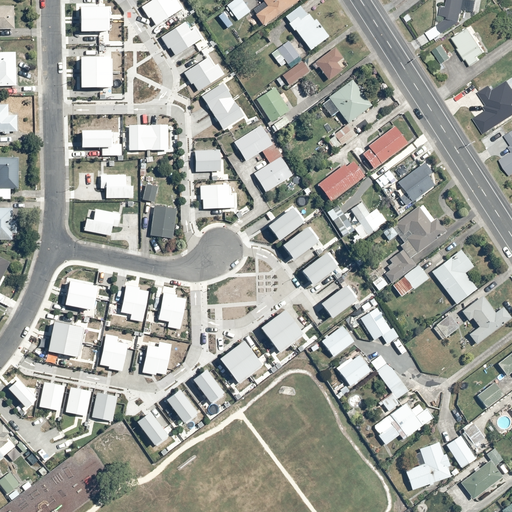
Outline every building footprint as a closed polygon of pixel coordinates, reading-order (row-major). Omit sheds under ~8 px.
[(103,0),(120,9),(124,0),(103,0)] [(151,17),(156,25),(183,9),(176,0),(173,0),(172,1),(172,0),(152,0),(141,7),(148,18),(151,17)] [(235,0),(228,6),(238,20),(250,11),(242,0),(235,0)] [(299,0),(263,0),(268,6),(255,15),(263,25),(299,0)] [(447,0),(446,7),(442,6),(439,15),(447,17),(447,19),(437,25),(442,33),(459,23),(463,0),(447,0)] [(0,5),(0,28),(14,28),(14,6),(0,5)] [(80,7),(81,31),(108,31),(107,7),(80,7)] [(316,19),(314,21),(309,14),(301,20),(298,17),(289,24),(294,31),(295,30),(311,50),(329,37),(316,19)] [(170,47),(176,56),(202,39),(195,28),(191,30),(186,21),(161,37),(169,48),(170,47)] [(484,53),(468,28),(453,38),(468,63),(484,53)] [(278,49),(288,64),(299,56),(289,41),(278,49)] [(450,58),(441,44),(432,50),(441,64),(450,58)] [(319,67),(329,80),(343,70),(337,63),(344,58),(336,48),(313,65),(316,69),(319,67)] [(16,52),(0,52),(0,86),(16,86),(16,52)] [(79,56),(80,90),(115,89),(115,55),(79,56)] [(194,83),(198,91),(224,74),(218,64),(214,67),(208,58),(184,73),(191,85),(194,83)] [(290,85),(309,71),(302,62),(283,76),(290,85)] [(348,123),(372,106),(353,80),(329,97),(348,123)] [(511,88),(507,81),(492,90),(489,86),(478,93),(486,106),(485,111),(474,119),(483,135),(511,116),(511,88)] [(203,96),(224,130),(245,117),(224,83),(203,96)] [(257,99),(271,122),(290,110),(275,88),(257,99)] [(9,134),(9,132),(17,132),(17,115),(9,116),(8,105),(0,104),(0,132),(5,132),(5,134),(9,134)] [(356,135),(348,124),(334,135),(342,145),(356,135)] [(129,125),(129,151),(169,151),(169,125),(129,125)] [(281,159),(284,157),(277,145),(274,147),(260,125),(233,142),(245,161),(261,151),(269,164),(253,174),(264,192),(291,176),(281,159)] [(408,143),(395,126),(369,146),(370,148),(365,152),(361,148),(358,148),(354,151),(361,160),(365,157),(374,169),(408,143)] [(102,148),(102,156),(122,156),(121,144),(114,145),(113,130),(81,131),(82,148),(102,148)] [(511,153),(499,161),(509,176),(511,174),(511,131),(505,136),(511,147),(511,153)] [(195,151),(196,172),(221,170),(220,150),(195,151)] [(0,188),(18,189),(18,158),(0,157),(0,188)] [(331,201),(364,176),(353,161),(347,166),(345,165),(319,184),(331,201)] [(435,185),(428,175),(432,172),(425,163),(398,182),(413,202),(435,185)] [(376,180),(382,188),(395,178),(389,170),(376,180)] [(126,174),(98,174),(98,189),(105,189),(105,198),(132,199),(132,186),(126,186),(126,174)] [(203,200),(203,209),(234,208),(234,195),(230,196),(229,184),(200,186),(201,200),(203,200)] [(157,186),(144,185),(142,200),(155,202),(157,186)] [(330,219),(343,237),(353,230),(356,234),(352,236),(356,242),(385,222),(376,208),(368,214),(360,202),(349,209),(355,217),(349,222),(341,211),(330,219)] [(175,208),(153,206),(150,236),(172,238),(175,208)] [(418,253),(447,231),(437,219),(431,223),(418,206),(395,224),(403,234),(409,230),(412,234),(406,238),(418,253)] [(0,207),(0,240),(12,241),(12,233),(17,233),(17,221),(13,220),(13,208),(0,207)] [(267,226),(279,241),(304,222),(292,207),(267,226)] [(120,213),(94,209),(94,213),(87,212),(83,231),(110,236),(111,225),(118,227),(120,213)] [(282,246),(294,260),(319,241),(307,226),(282,246)] [(384,234),(390,241),(397,234),(392,227),(384,234)] [(385,274),(393,283),(416,265),(403,249),(389,259),(392,262),(387,266),(390,270),(385,274)] [(432,272),(457,305),(477,289),(465,273),(474,266),(461,250),(432,272)] [(301,272),(312,286),(338,266),(326,252),(301,272)] [(0,281),(10,262),(0,257),(0,281)] [(429,278),(419,265),(404,276),(405,277),(413,288),(415,289),(429,278)] [(388,287),(380,275),(372,281),(380,293),(388,287)] [(413,288),(405,277),(393,286),(401,297),(413,288)] [(62,307),(94,314),(99,285),(67,279),(62,307)] [(124,282),(117,319),(145,324),(152,287),(124,282)] [(346,285),(321,304),(333,319),(357,300),(346,285)] [(163,292),(159,319),(170,321),(169,326),(180,328),(185,299),(177,298),(178,295),(163,292)] [(473,318),(479,327),(469,335),(477,345),(511,318),(504,307),(495,313),(483,296),(462,311),(469,321),(473,318)] [(361,318),(374,340),(382,335),(391,330),(377,308),(361,318)] [(260,328),(279,352),(303,333),(285,309),(260,328)] [(436,325),(437,326),(434,328),(442,339),(445,337),(446,338),(460,327),(450,315),(436,325)] [(53,319),(46,353),(81,360),(88,327),(53,319)] [(343,326),(328,337),(327,335),(325,337),(326,339),(322,342),(334,357),(355,341),(343,326)] [(391,330),(382,335),(387,344),(399,337),(393,328),(391,330)] [(105,332),(97,369),(125,374),(133,337),(105,332)] [(245,337),(218,358),(239,386),(266,365),(245,337)] [(148,338),(141,374),(167,379),(174,344),(148,338)] [(511,353),(498,364),(507,376),(511,372),(511,353)] [(339,371),(350,386),(354,383),(355,385),(358,383),(357,382),(371,371),(360,355),(339,371)] [(370,363),(377,371),(386,364),(380,356),(370,363)] [(377,371),(392,393),(397,399),(408,391),(393,369),(386,364),(377,371)] [(191,380),(210,406),(227,394),(207,368),(191,380)] [(5,388),(26,411),(39,399),(18,377),(5,388)] [(44,381),(39,408),(60,411),(65,385),(44,381)] [(504,395),(495,383),(477,396),(486,408),(504,395)] [(71,387),(66,412),(87,416),(92,391),(71,387)] [(166,400),(184,424),(198,413),(180,390),(166,400)] [(118,397),(96,393),(92,418),(113,422),(118,397)] [(382,401),(389,412),(400,403),(397,399),(392,393),(382,401)] [(400,435),(403,440),(433,417),(426,408),(423,410),(419,404),(411,410),(406,404),(374,428),(387,445),(400,435)] [(135,422),(155,448),(172,436),(152,409),(135,422)] [(5,435),(9,432),(3,424),(1,425),(0,424),(0,458),(5,454),(12,463),(20,456),(12,447),(14,446),(5,435)] [(465,431),(475,445),(484,438),(474,424),(465,431)] [(40,442),(27,431),(21,437),(35,449),(40,442)] [(447,445),(461,467),(475,458),(461,436),(447,445)] [(28,448),(21,441),(16,445),(22,453),(28,448)] [(451,476),(447,466),(450,465),(446,455),(443,456),(438,443),(419,449),(425,464),(406,471),(413,490),(430,484),(430,486),(434,484),(433,483),(451,476)] [(27,451),(22,456),(31,467),(37,462),(27,451)] [(503,477),(491,461),(462,483),(474,499),(503,477)] [(0,479),(0,485),(7,494),(20,484),(10,472),(0,479)] [(503,511),(511,511),(511,503),(503,511)]
